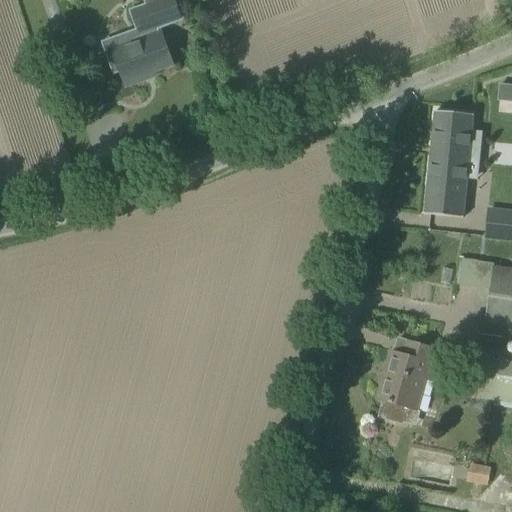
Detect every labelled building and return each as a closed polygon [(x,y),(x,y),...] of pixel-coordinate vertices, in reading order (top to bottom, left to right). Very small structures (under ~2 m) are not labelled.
[(173,65),(161,32),(159,32),(158,28),(181,19),(174,0),(146,0),(148,6),(132,12),(140,33),(124,39),(126,44),(107,51),(115,72),(120,70),(126,87),(145,80),(143,76),(173,65)] [(427,215),(463,219),(467,179),(468,169),(475,169),(479,136),(472,135),(472,132),(473,116),(436,112),(425,215),(427,215)] [(511,271),(494,269),(486,323),(510,328),(511,327),(511,271)] [(511,353),(506,353),(510,328),(486,323),(482,350),(475,397),(495,400),(494,406),(511,408),(511,353)] [(378,400),(384,402),(380,417),(403,424),(407,408),(416,411),(425,378),(427,379),(435,349),(407,341),(403,355),(391,352),(378,400)] [(466,482),(488,486),(491,467),(470,463),(466,482)]
